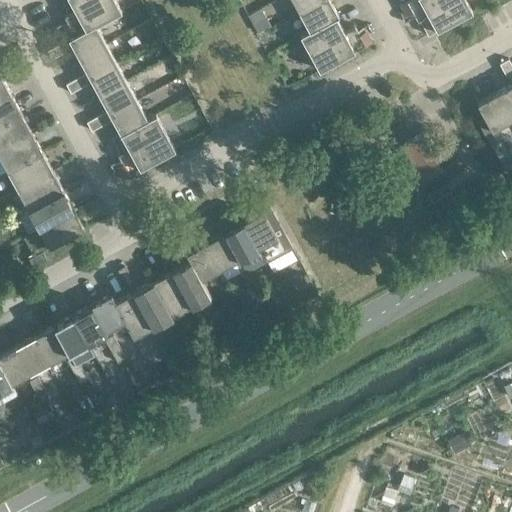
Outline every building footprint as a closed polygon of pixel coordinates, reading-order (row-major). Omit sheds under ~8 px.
[(69,0),(75,9),(64,15),(67,20),(61,23),(61,24),(57,26),(62,36),(66,34),(68,38),(78,32),(78,33),(96,24),(121,10),(115,0),(69,0)] [(292,0),(299,11),(318,0),(292,0)] [(318,0),(299,11),(309,29),(309,30),(336,15),(336,16),(338,15),(330,0),(318,0)] [(466,0),(407,0),(401,4),(403,9),(400,11),(405,20),(415,15),(418,21),(420,20),(428,35),(472,10),(466,0)] [(309,30),(309,29),(300,34),(319,69),(371,41),(369,36),(373,34),(367,24),(357,30),(354,24),(344,30),(336,16),(336,15),(309,30)] [(78,32),(68,38),(79,57),(106,43),(96,24),(78,33),(78,32)] [(64,52),(59,43),(48,50),(52,58),(64,52)] [(116,62),(106,43),(79,57),(87,72),(89,76),(116,62)] [(500,63),(505,74),(511,69),(511,64),(509,58),(500,63)] [(127,80),(116,62),(89,76),(87,72),(76,77),(81,86),(92,81),(100,95),(127,80)] [(511,69),(505,74),(511,84),(496,92),(511,119),(511,118),(511,69)] [(0,100),(12,94),(1,74),(0,74),(0,100)] [(81,86),(76,77),(66,83),(71,92),(81,86)] [(137,99),(127,80),(100,95),(108,109),(97,115),(102,124),(113,119),(110,114),(137,99)] [(511,119),(496,92),(477,103),(485,118),(478,122),(484,134),(511,119)] [(0,125),(22,113),(12,94),(0,100),(0,125)] [(147,118),(137,99),(110,114),(113,119),(120,133),(121,133),(147,118)] [(0,149),(32,132),(22,113),(0,125),(0,149)] [(156,113),(147,118),(121,133),(120,133),(112,137),(120,152),(118,153),(121,159),(111,165),(116,174),(120,172),(123,177),(175,148),(156,113)] [(102,124),(97,115),(87,121),(92,130),(102,124)] [(43,151),(32,132),(0,149),(0,156),(7,170),(43,151)] [(441,168),(422,133),(402,144),(421,179),(441,168)] [(53,170),(43,151),(7,170),(18,189),(53,170)] [(63,189),(53,170),(18,189),(28,209),(63,189)] [(74,208),(63,189),(28,209),(38,227),(74,208)] [(84,228),(74,208),(38,227),(49,247),(84,228)] [(263,210),(243,221),(258,248),(285,233),(278,221),(271,225),(263,210)] [(258,248),(243,221),(224,231),(239,258),(258,248)] [(239,258),(224,231),(205,241),(220,268),(239,258)] [(220,268),(205,241),(186,252),(190,260),(191,259),(201,279),(202,278),(220,268)] [(155,248),(161,260),(169,256),(163,244),(155,248)] [(47,259),(42,251),(29,258),(33,266),(47,259)] [(175,267),(169,256),(161,260),(168,272),(171,270),(190,304),(210,293),(202,278),(201,279),(191,259),(190,260),(175,267)] [(238,266),(244,278),(252,273),(246,261),(238,266)] [(118,269),(124,281),(131,277),(125,265),(118,269)] [(171,270),(168,272),(153,280),(172,315),(190,304),(171,270)] [(259,285),(252,273),(244,278),(250,289),(259,285)] [(279,281),(288,299),(301,292),(292,274),(279,281)] [(137,288),(131,277),(124,281),(130,292),(115,300),(115,301),(125,320),(133,336),(153,325),(134,290),(137,288)] [(172,315),(153,280),(137,288),(134,290),(153,325),(172,315)] [(111,293),(91,304),(106,330),(125,320),(115,301),(115,300),(111,293)] [(106,330),(91,304),(72,314),(87,341),(106,330)] [(87,341),(72,314),(53,324),(68,351),(87,341)] [(241,323),(237,314),(225,320),(229,329),(241,323)] [(68,351),(53,324),(35,335),(49,361),(68,351)] [(105,338),(111,350),(120,345),(113,333),(105,338)] [(49,361),(35,335),(16,345),(30,372),(49,361)] [(30,372),(16,345),(0,353),(0,361),(12,382),(30,372)] [(126,357),(120,345),(111,350),(118,361),(126,357)] [(67,359),(73,370),(81,366),(75,354),(67,359)] [(0,388),(12,382),(0,361),(0,388)] [(88,378),(81,366),(73,370),(80,382),(88,378)] [(29,379),(36,391),(44,387),(37,375),(29,379)] [(50,399),(44,387),(36,391),(42,403),(50,399)] [(99,393),(92,396),(97,405),(104,402),(99,393)] [(53,414),(47,403),(32,411),(38,422),(53,414)] [(12,419),(6,407),(0,410),(0,416),(4,424),(12,419)] [(38,432),(29,437),(34,446),(43,441),(38,432)]
